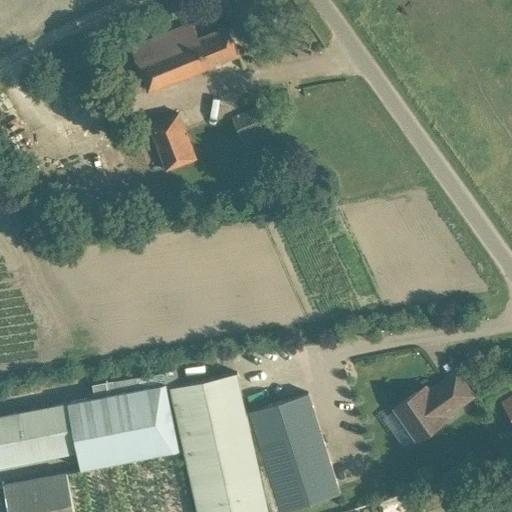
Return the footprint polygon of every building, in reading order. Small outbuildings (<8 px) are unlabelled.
[(131,46),(148,90),(239,53),(228,25),(199,37),(193,21),(131,46)] [(47,65),(58,82),(80,69),(69,52),(47,65)] [(230,116),(240,140),(262,131),(252,106),(230,116)] [(179,112),(149,124),(166,169),(196,157),(179,112)] [(176,365),(163,368),(180,446),(184,446),(197,511),(267,511),(238,371),(180,384),(176,365)] [(69,401),(79,449),(82,466),(180,446),(163,368),(102,380),(105,393),(69,401)] [(395,406),(418,439),(445,420),(443,416),(474,395),(457,371),(424,394),(420,389),(395,406)] [(250,410),(281,510),(340,492),(309,391),(250,410)] [(511,394),(501,402),(511,417),(511,394)] [(0,464),(0,465),(79,449),(69,401),(0,414),(0,464)] [(4,484),(9,511),(74,511),(67,471),(4,484)]
